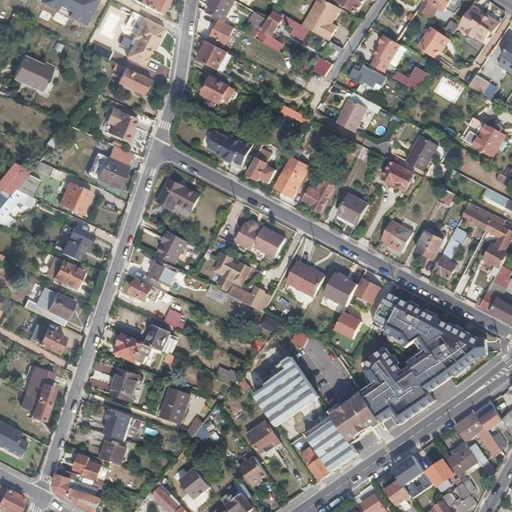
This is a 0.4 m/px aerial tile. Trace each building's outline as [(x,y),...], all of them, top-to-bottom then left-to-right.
[(99,0),(43,0),(42,3),(87,26),(99,0)] [(160,16),(168,0),(148,0),(145,8),(160,16)] [(210,8),(208,14),(225,23),(237,2),(233,0),(201,0),(202,3),(210,8)] [(326,0),(319,0),(304,26),(312,31),(331,41),(339,26),(333,23),(332,23),(334,19),(335,20),(341,8),(326,0)] [(337,0),(356,13),(365,0),(337,0)] [(419,11),(432,20),(439,7),(445,11),(452,0),(431,0),(431,1),(428,0),(426,0),(426,1),(419,11)] [(489,34),(493,37),(501,26),(487,16),(486,18),(483,16),(484,15),(473,7),(456,30),(463,35),(465,34),(473,39),(474,37),(483,44),(489,34)] [(264,43),(275,49),(277,46),(272,43),(275,39),(273,38),(283,21),(294,28),(298,23),(285,16),(277,11),(259,37),(265,41),(264,43)] [(155,47),(164,28),(143,17),(130,42),(133,44),(127,58),(144,66),(149,57),(147,56),(152,46),(155,47)] [(211,38),(226,46),(235,30),(220,21),(211,38)] [(298,23),(294,28),(291,32),(305,41),(312,31),(304,26),(298,23)] [(444,46),(446,47),(451,41),(432,28),(418,47),(435,59),(439,53),(444,46)] [(385,35),(380,43),(382,44),(376,55),(378,56),(389,63),(400,44),(397,42),(385,35)] [(199,60),(219,71),(228,52),(209,42),(199,60)] [(327,49),(339,57),(344,49),(332,42),(327,49)] [(112,52),(96,43),(91,52),(99,56),(108,60),(112,52)] [(511,43),(502,59),(511,66),(511,43)] [(406,48),(400,44),(389,63),(395,67),(406,48)] [(234,53),(239,56),(242,51),(237,47),(234,53)] [(378,56),(373,65),(384,71),(389,63),(378,56)] [(52,71),(23,58),(14,77),(41,90),(45,83),(46,83),(52,71)] [(318,73),(326,77),(333,65),(326,61),(318,73)] [(121,72),(123,67),(115,63),(112,71),(115,72),(116,70),(121,72)] [(363,86),(365,83),(373,88),(376,82),(373,81),(378,73),(365,66),(361,72),(354,68),(349,77),(363,86)] [(406,85),(418,91),(428,73),(416,66),(405,84),(406,85)] [(132,89),(138,76),(124,69),(118,82),(121,84),(128,87),(132,89)] [(365,83),(363,86),(361,91),(369,95),(370,94),(375,97),(386,78),(378,73),(373,81),(376,82),(373,88),(365,83)] [(491,83),(478,75),(470,86),(484,94),(491,84),(491,83)] [(205,91),(230,103),(236,91),(212,78),(205,91)] [(498,89),(491,84),(484,94),(491,99),(498,89)] [(222,102),(204,93),(203,95),(221,105),(222,102)] [(343,112),(362,122),(369,109),(350,99),(343,112)] [(114,126),(120,112),(113,109),(107,123),(114,126)] [(312,120),(301,114),(296,111),(294,117),(309,125),(312,120)] [(133,128),(137,119),(120,112),(114,126),(110,135),(129,143),(133,136),(130,134),(133,128)] [(337,123),(356,133),(362,122),(343,112),(337,123)] [(494,157),(507,136),(487,124),(480,136),(471,131),(465,140),(475,145),(494,157)] [(244,164),(256,141),(244,135),(243,138),(230,131),(229,135),(215,128),(207,145),(223,154),(222,157),(232,162),(234,159),(244,164)] [(421,136),(414,149),(432,158),(439,146),(421,136)] [(359,159),(365,148),(361,146),(357,143),(351,155),(359,159)] [(118,190),(134,155),(118,149),(113,161),(107,159),(97,180),(118,190)] [(432,158),(414,149),(407,162),(425,172),(432,158)] [(273,157),(260,150),(247,176),(259,183),(260,181),(269,186),(276,173),(267,168),(273,157)] [(97,180),(107,159),(97,155),(87,176),(97,180)] [(293,199),(309,168),(291,158),(284,170),(274,189),(293,199)] [(407,191),(416,174),(393,162),(384,179),(407,191)] [(57,171),(38,163),(32,169),(53,179),(57,171)] [(28,175),(31,172),(14,164),(9,170),(2,178),(5,180),(2,185),(0,184),(0,189),(2,190),(11,194),(14,191),(28,175)] [(40,181),(28,175),(14,191),(27,197),(32,199),(40,181)] [(318,193),(309,189),(303,201),(311,205),(310,208),(320,213),(334,186),(324,180),(318,193)] [(200,197),(170,181),(158,203),(159,204),(173,211),(176,205),(192,213),(200,197)] [(83,215),(93,194),(71,184),(61,205),(83,215)] [(445,189),(438,201),(450,207),(457,195),(445,189)] [(0,207),(11,194),(2,190),(0,192),(0,207)] [(6,216),(17,203),(23,206),(27,197),(14,191),(11,194),(0,207),(0,223),(8,228),(15,220),(6,216)] [(368,206),(348,195),(344,203),(341,201),(338,206),(341,207),(337,216),(357,226),(368,206)] [(495,215),(471,203),(463,218),(487,230),(495,215)] [(505,221),(495,215),(487,230),(500,237),(498,242),(509,247),(511,240),(511,230),(503,226),(505,221)] [(286,239),(264,227),(262,232),(259,231),(260,229),(260,228),(260,226),(259,224),(257,222),(255,222),(253,222),(250,223),(249,225),(246,231),(243,230),(237,241),(247,247),(249,243),(255,247),(276,258),(286,239)] [(413,235),(390,222),(382,239),(386,241),(389,242),(395,246),(394,248),(403,253),(413,235)] [(88,246),(93,237),(88,235),(74,228),(65,247),(82,255),(86,246),(88,246)] [(468,236),(456,230),(451,240),(459,244),(463,246),(468,236)] [(428,250),(437,234),(434,232),(432,235),(427,232),(416,252),(425,256),(428,250)] [(156,260),(173,268),(186,242),(169,233),(163,245),(162,245),(155,259),(156,260)] [(434,261),(445,242),(439,239),(441,236),(437,234),(428,250),(425,256),(434,261)] [(457,267),(449,263),(459,244),(451,240),(446,248),(437,266),(434,272),(449,280),(457,267)] [(501,268),(508,254),(505,252),(506,250),(497,244),(496,247),(492,245),(485,260),(486,260),(501,268)] [(251,269),(224,255),(215,272),(223,276),(218,287),(228,292),(234,282),(242,286),(251,269)] [(75,288),(83,271),(56,258),(48,275),(49,275),(75,288)] [(168,288),(177,270),(173,268),(156,260),(148,277),(168,288)] [(326,275),(298,261),(287,281),(315,296),(326,275)] [(362,285),(340,273),(327,297),(348,309),(356,295),(362,285)] [(509,289),(511,282),(511,280),(498,274),(494,282),(509,289)] [(362,285),(356,295),(372,304),(382,287),(366,278),(362,285)] [(148,299),(153,289),(137,281),(131,294),(147,302),(148,299)] [(29,300),(37,303),(43,286),(35,284),(29,300)] [(48,310),(57,293),(46,288),(38,305),(30,301),(26,308),(52,321),(55,314),(48,310)] [(156,303),(162,292),(154,288),(153,289),(148,299),(156,303)] [(264,295),(264,294),(256,290),(252,297),(233,288),(229,296),(233,298),(245,304),(256,310),(264,295)] [(229,296),(217,290),(213,297),(229,305),(233,298),(229,296)] [(411,300),(392,290),(375,323),(414,343),(427,332),(441,349),(419,367),(421,372),(413,378),(395,353),(375,368),(389,389),(369,402),(386,426),(393,420),(399,427),(415,416),(428,407),(422,396),(486,354),(498,354),(498,348),(497,345),(497,341),(487,340),(411,300)] [(65,327),(77,303),(57,293),(48,310),(55,314),(52,321),(65,327)] [(511,308),(500,302),(500,299),(488,293),(486,298),(481,308),(511,324),(511,308)] [(264,295),(256,310),(263,313),(271,298),(264,295)] [(12,302),(4,298),(0,305),(0,311),(6,314),(12,302)] [(365,322),(347,312),(337,331),(356,341),(365,322)] [(176,329),(179,323),(168,317),(165,323),(176,329)] [(57,354),(65,338),(37,324),(30,338),(39,343),(38,345),(57,354)] [(167,336),(169,333),(153,325),(145,343),(161,350),(167,336)] [(304,353),(312,338),(300,332),(293,348),(304,353)] [(149,358),(153,349),(122,336),(122,337),(119,337),(116,343),(118,345),(120,346),(117,353),(136,361),(136,360),(144,364),(147,357),(149,358)] [(176,340),(167,336),(161,350),(169,354),(176,340)] [(174,365),(177,357),(169,354),(165,362),(174,365)] [(267,389),(252,397),(275,428),(318,398),(297,365),(292,358),(276,368),(281,376),(265,386),(267,389)] [(222,366),(218,375),(228,380),(235,383),(240,372),(233,369),(232,371),(222,366)] [(49,405),(54,389),(49,387),(53,374),(34,369),(30,383),(26,394),(36,399),(39,401),(47,404),(49,405)] [(132,402),(141,377),(121,370),(112,395),(132,402)] [(226,386),(228,380),(218,375),(217,375),(215,382),(226,386)] [(182,426),(192,401),(172,393),(162,418),(182,426)] [(44,421),(49,405),(47,404),(39,401),(36,399),(26,394),(21,407),(34,412),(32,417),(44,421)] [(369,402),(364,395),(360,397),(356,400),(368,417),(375,427),(377,425),(383,421),(369,402)] [(375,427),(368,417),(356,400),(339,412),(340,413),(334,417),(340,424),(349,438),(352,441),(357,438),(358,439),(373,428),(375,427)] [(503,420),(492,402),(478,412),(476,413),(489,431),(503,421),(503,420)] [(134,419),(113,411),(111,419),(114,420),(108,436),(126,442),(134,419)] [(511,412),(503,420),(503,421),(511,434),(511,412)] [(489,431),(476,413),(458,426),(469,441),(480,433),(495,456),(502,451),(494,439),(489,431)] [(334,417),(310,433),(325,460),(333,473),(359,456),(352,443),(352,441),(334,417)] [(203,427),(205,424),(199,420),(185,437),(193,440),(197,434),(203,427)] [(283,444),(268,422),(249,435),(256,446),(262,441),(268,450),(273,446),(275,449),(283,444)] [(34,439),(7,425),(0,438),(0,454),(10,460),(19,443),(29,448),(34,439)] [(204,444),(210,436),(203,427),(197,434),(204,444)] [(171,440),(172,437),(148,428),(144,439),(145,439),(168,448),(167,449),(176,453),(180,444),(171,440)] [(508,447),(500,434),(494,439),(502,451),(508,447)] [(121,467),(128,449),(108,441),(101,460),(121,467)] [(268,450),(262,441),(256,446),(262,454),(268,450)] [(497,474),(477,444),(470,448),(479,461),(493,481),(497,474)] [(470,448),(468,447),(448,461),(458,476),(479,461),(470,448)] [(325,460),(323,458),(319,461),(311,449),(307,452),(306,449),(303,452),(304,454),(303,455),(321,481),(333,473),(325,460)] [(86,474),(90,463),(91,459),(80,455),(75,470),(86,474)] [(267,474),(261,465),(255,457),(240,468),(253,487),(260,482),(259,481),(267,474)] [(425,472),(413,457),(392,469),(401,481),(404,485),(425,472)] [(454,475),(444,461),(436,468),(440,474),(433,479),(439,487),(454,475)] [(98,481),(102,467),(90,463),(86,474),(84,477),(90,479),(98,481)] [(194,465),(177,478),(193,498),(209,485),(194,465)] [(73,488),(77,475),(60,469),(54,486),(58,494),(79,505),(91,511),(94,511),(104,498),(98,494),(94,499),(73,488)] [(404,485),(401,481),(388,490),(399,506),(412,496),(404,485)] [(476,491),(469,481),(464,484),(471,494),(476,491)] [(253,508),(248,501),(253,497),(243,484),(237,488),(240,493),(237,495),(235,494),(231,497),(229,494),(222,500),(230,511),(257,511),(256,509),(253,508)] [(460,511),(461,511),(476,502),(471,494),(464,484),(454,492),(458,498),(454,502),(460,511)] [(173,511),(179,507),(168,496),(171,494),(163,485),(153,496),(168,511),(173,511)] [(0,508),(7,511),(18,511),(25,500),(24,499),(7,490),(0,502),(0,508)] [(454,502),(449,495),(444,499),(446,501),(446,502),(449,505),(454,502)] [(386,511),(376,496),(363,505),(367,511),(386,511)] [(453,511),(449,505),(446,502),(446,501),(437,507),(440,511),(453,511)]
